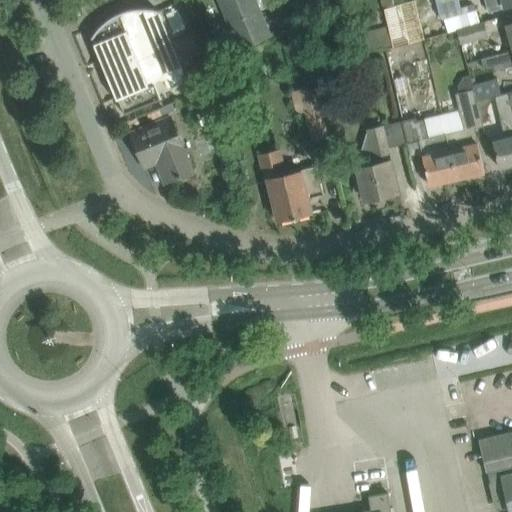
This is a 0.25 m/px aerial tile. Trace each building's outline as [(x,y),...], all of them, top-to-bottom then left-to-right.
[(226,18),(228,23),(260,10),(255,0),(218,0),(223,11),(226,12),(228,17),(226,18)] [(380,0),(391,49),(398,47),(466,27),(480,23),(474,4),(460,8),(457,0),(435,0),(436,6),(431,8),(428,0),(413,0),(393,6),(392,0),(380,0)] [(294,2),(279,5),(284,26),(299,22),(294,2)] [(187,81),(158,11),(154,10),(148,9),(142,9),(136,9),(130,10),(124,12),(118,14),(112,17),(107,21),(102,25),(98,29),(94,34),(91,38),(117,100),(118,99),(124,114),(160,99),(153,81),(163,76),(168,88),(187,81)] [(177,10),(166,15),(174,33),(185,29),(177,10)] [(260,10),(228,23),(234,37),(236,37),(239,43),(237,44),(239,49),(270,36),(260,10)] [(482,22),(455,31),(460,46),(487,38),(482,22)] [(289,45),(294,66),(302,64),(297,43),(289,45)] [(493,44),(478,48),(478,49),(481,59),(497,55),(493,44)] [(497,55),(481,59),(484,70),(494,67),(495,71),(511,65),(511,50),(498,55),(497,55)] [(201,51),(194,55),(197,63),(205,60),(201,51)] [(197,66),(184,72),(187,81),(192,95),(206,89),(197,66)] [(463,76),(457,86),(459,93),(474,90),(473,85),(470,75),(463,76)] [(473,85),(474,90),(477,101),(494,97),(494,96),(500,95),(497,80),(473,85)] [(295,114),(305,112),(311,143),(327,140),(316,87),(291,92),(295,114)] [(464,129),(446,133),(450,149),(457,178),(484,172),(477,143),(474,128),(483,126),(477,101),(474,90),(459,93),(456,94),(464,129)] [(511,108),(508,93),(500,95),(494,96),(494,97),(495,97),(506,138),(494,141),(500,168),(511,165),(511,108)] [(170,117),(149,125),(130,133),(144,167),(156,163),(165,183),(193,171),(185,153),(170,117)] [(415,118),(402,121),(407,144),(419,141),(429,185),(457,178),(450,149),(446,133),(429,137),(424,119),(416,121),(415,118)] [(375,164),(353,169),(358,189),(363,188),(366,200),(398,193),(393,173),(385,141),(371,144),(375,164)] [(259,154),(265,178),(269,197),(272,197),(278,221),(312,213),(308,197),(323,193),(317,166),(287,173),(281,149),(259,154)] [(508,511),(511,511),(511,431),(477,440),(485,472),(490,470),(498,508),(507,506),(508,511)] [(390,511),(387,492),(368,495),(370,509),(361,511),(390,511)]
